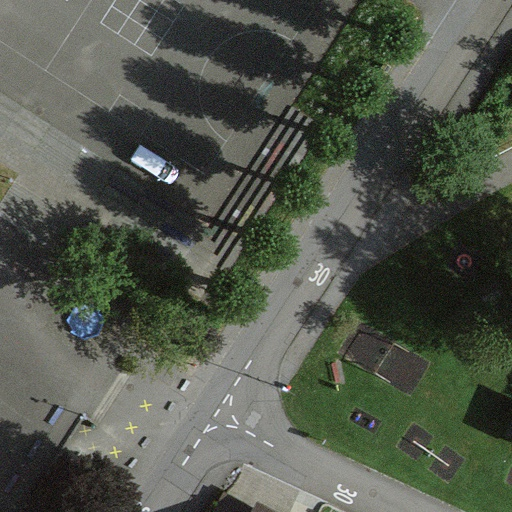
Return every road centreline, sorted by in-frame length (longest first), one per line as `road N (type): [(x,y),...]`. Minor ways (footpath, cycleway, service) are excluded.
road 1 (residential): [(492,0),(212,409)]
road 2 (residential): [(212,409),(423,511)]
road 3 (residential): [(212,409),(147,511)]
